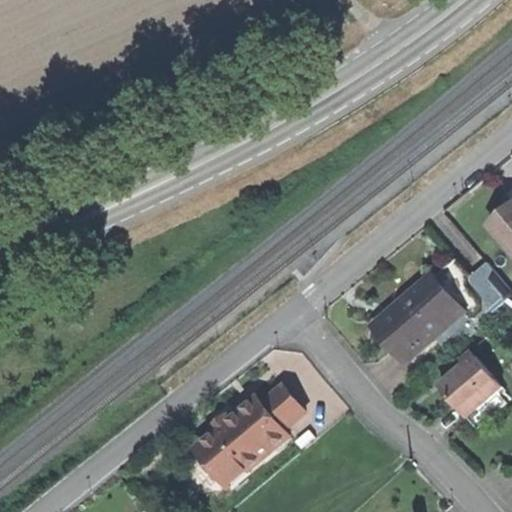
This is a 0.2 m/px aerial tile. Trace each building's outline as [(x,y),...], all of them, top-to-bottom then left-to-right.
[(511,212),(509,215),(492,230),(511,253),(511,212)] [(493,306),(511,295),(511,292),(495,262),(475,273),(493,306)] [(407,303),(376,328),(407,366),(437,341),(466,317),(435,280),(407,303)] [(477,331),(466,317),(437,341),(449,355),(477,331)] [(478,356),(443,385),(455,400),(470,417),(500,391),(505,387),(478,356)] [(237,418),(203,447),(208,453),(207,461),(213,468),(223,470),(229,476),(245,463),(251,470),(293,436),(287,429),(308,413),(288,388),(266,405),(261,399),(237,418)] [(510,403),(500,391),(470,417),(480,428),(510,403)] [(234,483),(251,470),(245,463),(229,476),(234,483)]
